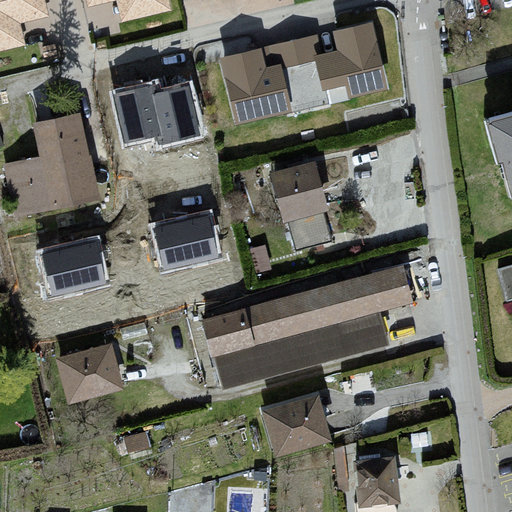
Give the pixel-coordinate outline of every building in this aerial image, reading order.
[(41,0),(0,0),(0,48),(23,43),(17,20),(44,13),(41,0)] [(166,0),(88,0),(89,2),(99,0),(120,0),(124,17),(168,7),(166,0)] [(314,58),(315,63),(328,107),(392,93),(374,28),(337,32),(342,54),(322,58),(314,58)] [(319,37),(220,60),(238,127),(296,116),(283,71),(315,63),(314,58),(322,58),(319,37)] [(116,98),(129,150),(166,141),(156,100),(153,88),(116,98)] [(168,149),(200,141),(188,92),(156,100),(166,141),(168,149)] [(511,109),(482,118),(506,199),(511,197),(511,109)] [(84,117),(39,124),(42,157),(3,162),(15,218),(106,202),(84,117)] [(323,166),(271,175),(286,224),(334,212),(323,166)] [(161,228),(171,270),(222,257),(212,216),(161,228)] [(49,253),(61,297),(109,284),(98,240),(49,253)] [(511,298),(511,264),(498,269),(506,300),(511,298)] [(408,268),(200,321),(222,389),(392,348),(380,314),(419,304),(408,268)] [(118,347),(57,361),(70,406),(123,390),(118,347)] [(322,398),(265,413),(281,456),(336,444),(322,398)] [(393,457),(355,461),(359,504),(397,500),(393,457)]
